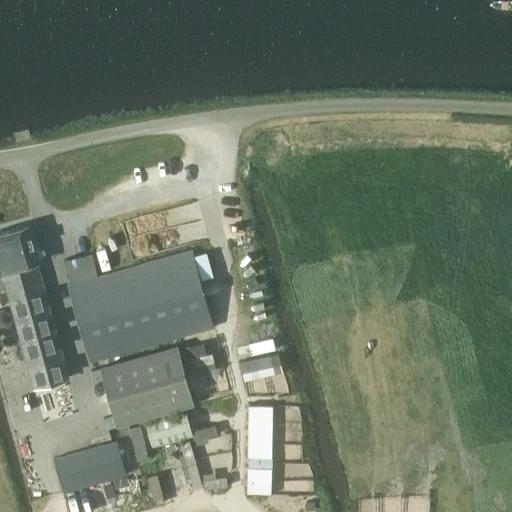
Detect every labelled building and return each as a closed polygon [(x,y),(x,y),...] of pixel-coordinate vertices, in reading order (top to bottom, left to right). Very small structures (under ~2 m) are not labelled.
[(37,259),(39,256),(37,248),(33,246),(27,226),(0,233),(0,290),(6,289),(34,388),(68,378),(36,264),(38,264),(37,259)] [(191,250),(97,277),(90,253),(63,260),(70,284),(68,285),(90,362),(213,328),(191,250)] [(194,404),(177,346),(100,368),(116,426),(194,404)] [(246,376),(284,370),(281,350),(243,356),(246,376)] [(69,414),(69,413),(68,408),(67,405),(63,399),(58,395),(54,394),(50,393),(44,394),(39,396),(36,399),(32,405),(31,408),(30,413),(31,417),(32,421),(36,426),(41,430),(49,432),(55,431),(60,429),(62,427),(67,422),(68,417),(69,414)] [(275,402),(250,402),(248,489),(273,490),(275,402)] [(151,451),(191,439),(183,411),(143,422),(151,451)] [(69,511),(153,488),(147,469),(125,475),(116,442),(55,459),(69,511)]
